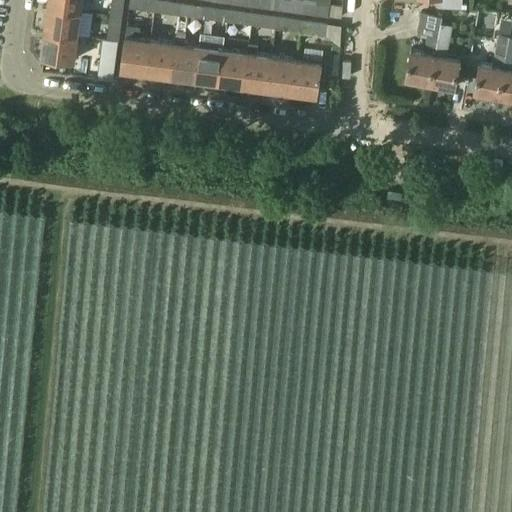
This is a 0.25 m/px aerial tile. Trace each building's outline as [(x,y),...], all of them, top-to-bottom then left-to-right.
[(82,0),(48,0),(48,6),(81,10),(82,0)] [(122,16),(124,0),(111,0),(110,14),(122,16)] [(129,0),(129,8),(154,11),(155,0),(129,0)] [(180,2),(165,0),(155,0),(154,11),(178,14),(180,2)] [(254,0),(254,5),(278,9),(279,0),(254,0)] [(279,0),(278,9),(303,12),(304,0),(279,0)] [(304,0),(303,12),(329,16),(330,0),(304,0)] [(180,2),(178,14),(202,18),(204,5),(180,2)] [(228,9),(204,5),(202,18),(227,21),(228,9)] [(81,10),(48,6),(44,30),(78,34),(81,10)] [(253,12),(228,9),(227,21),(251,24),(253,12)] [(251,24),(275,28),(277,15),(253,12),(251,24)] [(410,49),(405,78),(430,83),(435,53),(437,43),(441,22),(442,16),(421,13),(418,32),(427,34),(424,52),(414,50),(410,49)] [(110,14),(106,38),(119,40),(122,16),(110,14)] [(302,19),(277,15),(275,28),(300,31),(302,19)] [(511,19),(501,18),(498,33),(510,35),(511,25),(511,19)] [(328,22),(327,22),(302,19),(300,31),(326,34),(328,22)] [(437,43),(435,53),(435,54),(447,56),(453,24),(441,22),(437,43)] [(125,35),(121,69),(146,72),(150,39),(139,37),(136,37),(137,25),(127,24),(126,36),(125,35)] [(41,55),(75,60),(78,34),(44,30),(41,55)] [(174,42),(170,75),(194,79),(199,45),(184,43),(186,31),(176,30),(174,42)] [(498,33),(494,52),(506,55),(510,35),(498,33)] [(506,55),(498,96),(511,98),(511,35),(510,35),(506,55)] [(103,65),(115,66),(119,40),(106,38),(103,65)] [(150,39),(146,72),(170,75),(174,42),(150,39)] [(248,52),(243,85),(268,88),(272,55),(257,53),(258,44),(248,43),(247,51),(248,52)] [(199,45),(194,79),(219,82),(223,48),(199,45)] [(223,48),(219,82),(243,85),(248,52),(223,48)] [(479,62),(474,92),(498,96),(506,55),(494,52),(492,64),(479,62)] [(435,54),(430,83),(455,87),(460,58),(447,56),(435,54)] [(268,88),(292,91),(296,58),(272,55),(268,88)] [(317,95),(321,61),(296,58),(292,91),(317,95)]
